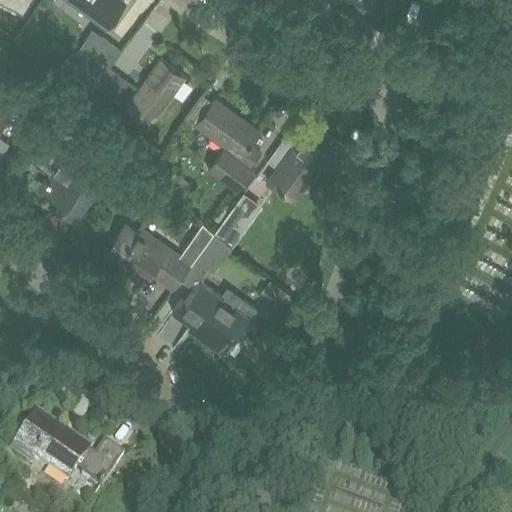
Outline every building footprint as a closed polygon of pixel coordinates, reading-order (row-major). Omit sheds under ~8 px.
[(4,0),(24,10),(30,0),(4,0)] [(71,0),(106,26),(124,0),(71,0)] [(346,6),(356,10),(359,0),(333,0),(332,1),(333,4),(343,9),(346,7),(346,6)] [(389,0),(359,0),(356,10),(380,21),(389,0)] [(167,22),(157,33),(167,42),(177,31),(167,22)] [(97,80),(120,50),(93,29),(70,60),(97,80)] [(150,123),(186,75),(161,56),(125,104),(150,123)] [(109,68),(95,87),(116,102),(130,83),(109,68)] [(0,125),(15,104),(0,94),(0,125)] [(249,167),(260,152),(250,144),(260,131),(216,97),(197,122),(226,145),(209,168),(237,189),(252,169),(249,167)] [(328,171),(338,157),(302,131),(267,180),(294,199),(318,164),(328,171)] [(74,218),(99,182),(86,173),(91,166),(52,138),(36,160),(51,171),(41,185),(64,201),(60,207),(74,218)] [(202,222),(179,254),(155,237),(151,242),(125,223),(103,253),(142,281),(150,271),(173,288),(196,256),(214,230),(202,222)] [(214,232),(196,256),(214,269),(232,245),(214,232)] [(250,322),(259,309),(230,288),(224,296),(200,279),(185,300),(181,297),(172,310),(198,329),(195,333),(223,353),(223,352),(221,350),(229,338),(232,340),(235,336),(232,335),(237,328),(240,330),(247,320),(250,322)] [(100,488),(123,452),(103,439),(95,451),(37,411),(12,449),(31,462),(34,457),(67,480),(74,469),(100,488)]
